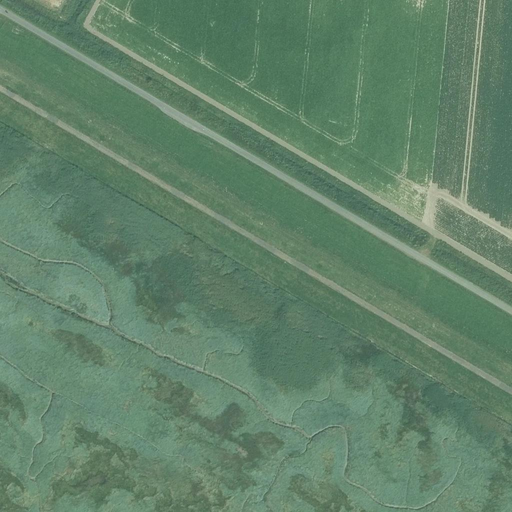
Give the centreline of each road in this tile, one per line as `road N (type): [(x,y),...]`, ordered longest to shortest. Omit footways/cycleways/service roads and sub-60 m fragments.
road 1 (track): [(511,391),(0,87)]
road 2 (unclassified): [(511,312),(0,10)]
